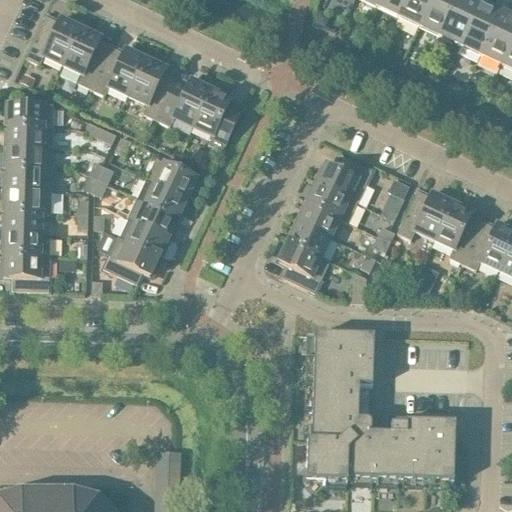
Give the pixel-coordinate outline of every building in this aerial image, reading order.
[(376,10),(381,0),(356,0),(356,1),(376,10)] [(397,20),(406,0),(381,0),(376,10),(397,20)] [(418,30),(431,0),(406,0),(397,20),(418,30)] [(438,40),(456,0),(431,0),(418,30),(438,40)] [(459,49),(479,7),(462,0),(456,0),(438,40),(459,49)] [(480,59),(499,17),(479,7),(459,49),(480,59)] [(500,69),(511,43),(511,23),(499,17),(480,59),(500,69)] [(62,69),(80,30),(69,25),(68,27),(58,22),(56,26),(44,20),(24,63),(38,70),(43,61),(62,69)] [(90,94),(110,51),(99,46),(101,42),(91,38),(92,35),(80,30),(62,69),(81,78),(76,87),(90,94)] [(511,74),(511,43),(500,69),(511,74)] [(127,100),(145,61),(134,55),(133,57),(123,53),(121,56),(110,51),(90,94),(104,100),(108,91),(127,100)] [(155,125),(175,82),(164,76),(166,73),(156,68),(157,66),(145,61),(127,100),(146,109),(142,118),(155,125)] [(24,77),(21,85),(29,89),(33,81),(24,77)] [(192,131),(211,91),(199,86),(198,88),(188,83),(186,87),(175,82),(155,125),(169,131),(173,122),(192,131)] [(211,91),(192,131),(211,140),(207,149),(221,156),(241,113),(229,107),(231,103),(221,99),(222,97),(211,91)] [(7,130),(52,131),(53,109),(19,108),(19,106),(6,105),(5,121),(8,122),(7,130)] [(97,142),(101,133),(88,127),(84,136),(97,142)] [(52,153),(52,131),(7,130),(7,139),(5,139),(4,152),(52,153)] [(114,139),(103,134),(101,133),(97,142),(110,148),(114,139)] [(115,151),(113,155),(120,158),(126,145),(120,142),(119,142),(115,151)] [(51,175),(52,153),(4,152),(4,165),(6,165),(6,173),(51,175)] [(313,187),(356,207),(371,175),(338,159),(332,171),(325,168),(321,176),(319,175),(313,187)] [(145,183),(188,203),(193,191),(191,190),(195,182),(154,162),(145,183)] [(103,171),(100,170),(93,166),(87,179),(97,184),(103,171)] [(112,175),(105,172),(103,171),(97,184),(106,188),(112,175)] [(50,196),(51,175),(6,173),(6,182),(3,182),(3,195),(50,196)] [(91,197),(97,184),(87,179),(81,192),(91,197)] [(182,214),(188,203),(145,183),(135,202),(176,221),(180,213),(182,214)] [(100,201),(106,188),(97,184),(91,197),(100,201)] [(393,184),(387,196),(402,202),(407,191),(393,184)] [(347,227),(356,207),(313,187),(308,198),(310,199),(306,207),(347,227)] [(50,218),(50,196),(3,195),(3,208),(5,208),(5,217),(50,218)] [(433,244),(451,204),(440,199),(439,201),(429,197),(427,200),(416,195),(396,238),(410,244),(414,235),(433,244)] [(173,229),(176,221),(135,202),(126,222),(169,242),(175,230),(173,229)] [(76,218),(87,219),(87,204),(77,204),(76,218)] [(461,268),(481,226),(470,220),(472,217),(462,212),(463,210),(451,204),(433,244),(452,253),(448,262),(461,268)] [(346,227),(347,227),(306,207),(302,215),(300,214),(295,226),(329,242),(338,223),(346,227)] [(50,219),(50,218),(5,217),(5,225),(2,225),(2,238),(40,239),(40,218),(50,219)] [(86,233),(87,219),(76,218),(76,233),(86,233)] [(93,220),(92,234),(102,234),(103,220),(93,220)] [(164,254),(169,242),(126,222),(135,226),(126,245),(118,241),(158,260),(162,253),(164,254)] [(320,261),(329,242),(295,226),(289,238),(291,239),(288,247),(328,266),(329,265),(320,261)] [(498,275),(511,244),(511,232),(505,230),(504,232),(494,227),(493,231),(481,226),(461,268),(475,275),(479,266),(498,275)] [(393,237),(388,235),(380,231),(376,240),(389,246),(393,237)] [(1,251),(4,251),(4,260),(49,261),(49,239),(40,239),(2,238),(1,251)] [(384,256),(389,246),(376,240),(371,250),(384,256)] [(154,268),(158,260),(118,241),(102,274),(136,289),(141,277),(151,282),(156,269),(154,268)] [(511,244),(498,275),(511,281),(511,244)] [(313,298),(328,266),(288,247),(284,254),(282,253),(276,266),(285,270),(280,282),(313,298)] [(75,262),(85,262),(86,248),(75,248),(75,262)] [(368,276),(374,263),(365,259),(359,272),(368,276)] [(11,296),(48,297),(49,261),(4,260),(3,269),(1,268),(1,282),(11,282),(11,296)] [(364,308),(365,283),(353,277),(349,286),(348,308),(364,308)] [(91,285),(90,299),(100,300),(101,286),(91,285)] [(386,298),(386,306),(400,307),(400,298),(386,298)] [(369,426),(365,424),(357,424),(358,390),(371,391),(373,341),(313,339),(310,445),(306,445),(305,469),(305,486),(322,486),(346,487),(346,484),(452,487),(454,427),(405,426),(405,422),(390,422),(389,439),(370,438),(370,430),(369,426)] [(20,493),(0,498),(0,511),(109,511),(97,500),(71,493),(20,493)]
